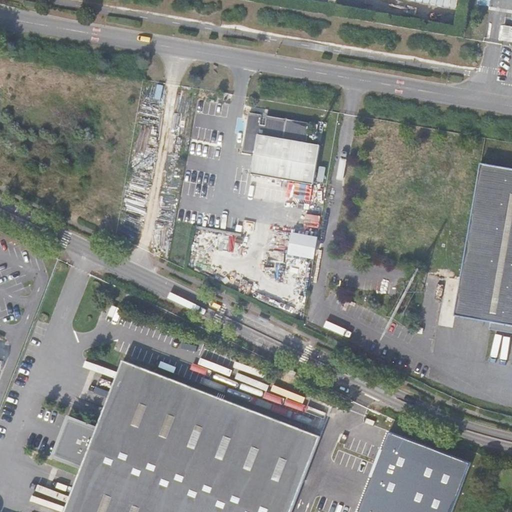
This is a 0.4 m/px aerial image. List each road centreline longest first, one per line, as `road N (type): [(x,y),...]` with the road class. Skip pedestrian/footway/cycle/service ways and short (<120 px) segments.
road 1 (unclassified): [(511,444),(436,418),(0,206)]
road 2 (unclassified): [(0,16),(511,106)]
road 3 (unknown): [(238,59),(209,200),(215,215),(232,223),(260,223)]
